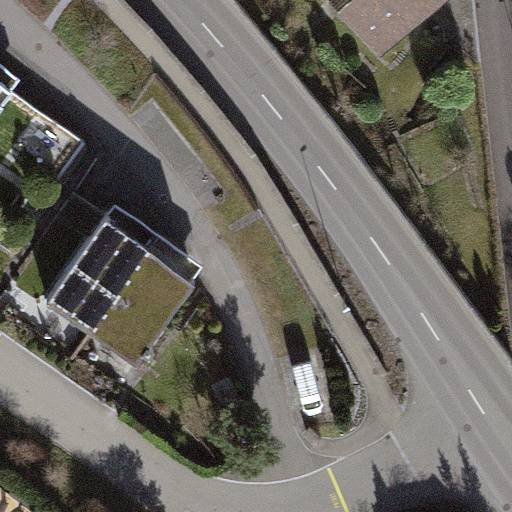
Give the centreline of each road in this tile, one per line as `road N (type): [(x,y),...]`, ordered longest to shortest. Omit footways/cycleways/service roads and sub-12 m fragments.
road 1 (secondary): [(177,0),(248,73),(367,227),(490,412)]
road 2 (residential): [(0,363),(217,511)]
road 3 (residential): [(300,511),(490,412)]
